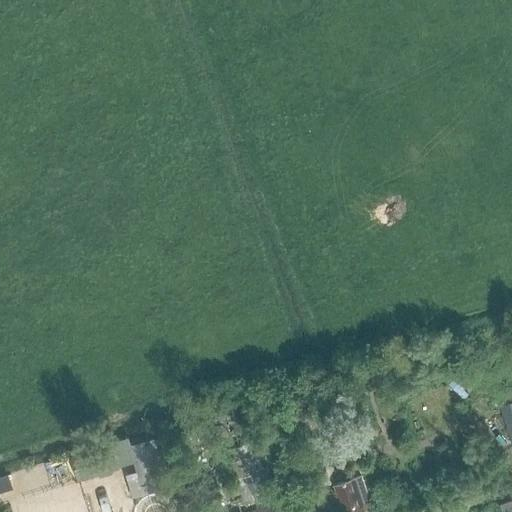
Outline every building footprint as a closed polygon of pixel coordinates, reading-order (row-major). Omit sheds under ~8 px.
[(511,442),(511,388),(496,394),(511,442)] [(277,394),(259,401),(263,413),(281,406),(277,394)] [(263,501),(258,490),(275,482),(255,439),(232,449),(235,457),(227,461),(246,501),(254,498),(257,504),(263,501)] [(169,490),(156,440),(131,447),(139,478),(127,481),(132,499),(169,490)] [(71,456),(79,481),(101,475),(94,449),(71,456)] [(331,495),(337,511),(363,511),(372,509),(361,477),(335,486),(337,493),(331,495)]
